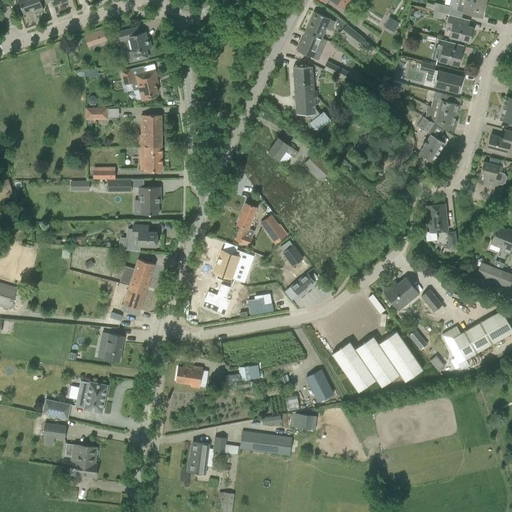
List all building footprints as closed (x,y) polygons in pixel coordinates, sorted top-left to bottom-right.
[(17,0),(23,15),(33,11),(34,13),(43,10),(39,0),(17,0)] [(329,0),(338,6),(344,9),(353,15),(358,6),(350,0),(349,0),(329,0)] [(485,5),(465,0),(458,0),(456,11),(463,12),(482,17),(485,5)] [(434,11),(449,15),(451,7),(435,3),(433,11),(434,11)] [(434,11),(432,17),(445,21),(446,14),(434,11)] [(331,31),(334,24),(335,22),(330,20),(330,19),(323,16),(313,12),(305,31),(321,38),(326,29),(331,31)] [(449,37),(458,39),(468,42),(472,28),(467,27),(469,20),(449,15),(447,25),(452,26),(449,37)] [(393,33),(400,22),(391,17),(384,28),(393,33)] [(371,45),(346,24),(339,33),(356,47),(358,44),(367,51),(371,45)] [(147,58),(145,49),(151,48),(149,37),(147,38),(145,32),(139,34),(137,27),(117,32),(120,42),(129,39),(132,51),(128,52),(130,62),(147,58)] [(102,29),(84,35),(88,46),(100,42),(99,40),(105,38),(102,29)] [(321,38),(305,31),(296,51),(318,60),(323,48),(318,46),(321,39),(321,38)] [(442,50),(439,61),(458,66),(463,46),(453,43),(439,39),(436,49),(442,50)] [(419,70),(433,74),(435,65),(421,61),(419,70)] [(324,69),(341,78),(355,84),(359,77),(344,70),(327,62),(324,69)] [(293,67),(295,97),(314,98),(311,66),(293,67)] [(154,80),(157,79),(155,71),(132,76),(130,69),(121,71),(125,85),(137,82),(142,101),(151,99),(150,95),(157,93),(154,80)] [(433,86),(449,90),(458,93),(462,77),(437,71),(433,86)] [(399,92),(403,93),(405,84),(391,81),(390,88),(399,92)] [(431,108),(435,109),(455,115),(457,109),(459,110),(461,105),(451,102),(452,97),(440,93),(438,100),(433,99),(431,107),(431,108)] [(511,98),(506,96),(503,108),(511,110),(511,98)] [(314,98),(295,97),(296,114),(315,113),(314,98)] [(386,107),(395,114),(400,107),(391,100),(386,107)] [(455,115),(435,109),(431,108),(431,107),(428,106),(424,118),(434,123),(441,128),(454,131),(457,121),(454,120),(455,115)] [(85,108),(86,119),(107,119),(107,107),(103,107),(99,107),(85,108)] [(511,110),(503,108),(499,120),(511,123),(511,110)] [(139,147),(161,147),(160,115),(141,115),(141,134),(137,135),(137,147),(139,147)] [(416,126),(428,133),(434,123),(424,118),(423,117),(416,126)] [(283,150),(295,134),(276,121),(265,137),(283,150)] [(486,150),(506,156),(508,147),(511,148),(511,132),(505,130),(502,138),(490,135),(486,150)] [(418,154),(432,163),(445,143),(430,134),(418,154)] [(283,150),(265,137),(256,150),(274,162),(283,150)] [(161,147),(139,147),(140,170),(142,170),(142,171),(161,171),(161,147)] [(274,162),(256,150),(245,166),(263,179),(274,162)] [(304,163),(321,178),(330,169),(314,153),(304,163)] [(483,181),(497,185),(498,184),(501,185),(505,183),(506,178),(504,175),(496,172),(500,160),(489,158),(488,163),(483,162),(480,174),(485,175),(483,181)] [(99,171),(100,179),(114,179),(114,171),(99,171)] [(265,204),(270,210),(295,191),(291,186),(292,185),(287,178),(271,190),(275,196),(265,204)] [(8,179),(0,180),(0,199),(13,196),(8,179)] [(107,179),(107,191),(131,191),(131,179),(107,179)] [(88,180),(79,180),(79,190),(88,190),(88,180)] [(160,186),(138,187),(138,199),(140,199),(140,214),(158,214),(158,202),(160,202),(160,186)] [(363,213),(378,196),(367,187),(363,191),(359,187),(348,200),(363,213)] [(285,209),(289,216),(306,204),(300,196),(299,197),(295,191),(270,210),(274,216),(285,209)] [(337,220),(347,230),(363,213),(348,200),(337,212),(341,216),(337,220)] [(251,239),(245,236),(248,228),(248,229),(256,208),(245,203),(236,224),(241,226),(235,240),(248,245),(251,239)] [(425,206),(426,215),(428,215),(430,232),(447,230),(444,204),(425,206)] [(287,235),(292,241),(318,222),(314,217),(314,216),(309,209),(293,220),(298,227),(287,235)] [(260,223),(275,243),(285,236),(270,216),(260,223)] [(307,240),(312,246),(328,235),(323,227),(322,228),(318,222),(292,241),(296,247),(307,240)] [(119,249),(122,250),(139,251),(140,251),(138,250),(138,246),(156,246),(156,232),(148,232),(148,226),(133,225),(133,230),(126,229),(126,238),(120,237),(120,239),(119,242),(119,245),(119,248),(119,249)] [(500,246),(507,230),(506,229),(508,227),(503,225),(502,228),(497,226),(490,243),(500,247),(501,246),(500,246)] [(500,246),(501,246),(505,248),(504,252),(508,254),(510,250),(511,244),(511,226),(508,225),(508,227),(506,229),(507,230),(500,246)] [(448,248),(457,250),(455,231),(446,232),(448,248)] [(292,246),(283,253),(282,253),(292,266),(302,259),(292,246)] [(248,267),(252,256),(234,249),(232,255),(221,251),(214,272),(235,280),(241,265),(248,267)] [(475,275),(488,280),(492,267),(497,254),(496,253),(491,258),(488,265),(483,263),(484,261),(483,259),(480,259),(478,260),(476,265),(479,267),(475,275)] [(154,264),(137,259),(134,269),(124,266),(120,278),(130,281),(123,304),(123,305),(121,311),(134,315),(136,309),(140,310),(154,264)] [(488,280),(497,283),(502,271),(492,267),(488,280)] [(511,274),(502,271),(497,283),(509,288),(511,280),(511,274)] [(308,277),(290,290),(297,300),(315,287),(308,277)] [(393,288),(391,285),(383,292),(389,300),(398,311),(403,307),(419,294),(405,277),(393,288)] [(206,291),(199,312),(222,321),(227,305),(223,304),(229,287),(220,283),(215,295),(206,291)] [(0,305),(11,309),(17,289),(0,284),(0,305)] [(441,305),(429,289),(421,296),(433,312),(441,305)] [(439,315),(446,308),(443,305),(436,312),(439,315)] [(457,364),(505,337),(511,332),(511,329),(501,310),(460,334),(456,326),(441,335),(446,344),(457,364)] [(416,330),(408,336),(414,343),(421,337),(416,330)] [(332,354),(337,362),(358,392),(376,380),(381,387),(400,374),(404,381),(422,369),(402,340),(396,331),(378,344),(373,336),(354,349),(349,342),(332,354)] [(103,358),(118,362),(124,336),(105,332),(101,349),(105,350),(103,358)] [(423,339),(416,345),(420,350),(427,344),(423,339)] [(438,361),(433,366),(437,370),(442,366),(438,361)] [(238,367),(240,381),(251,379),(254,379),(252,365),(238,367)] [(190,386),(199,388),(199,386),(205,387),(208,371),(202,370),(202,368),(193,366),(193,369),(178,366),(175,382),(191,384),(190,386)] [(305,377),(318,402),(334,394),(321,369),(305,377)] [(225,376),(225,383),(238,381),(237,374),(225,376)] [(237,382),(238,389),(249,387),(248,380),(237,382)] [(101,413),(107,386),(89,382),(89,383),(80,381),(75,406),(84,408),(84,409),(101,413)] [(286,398),(288,410),(300,408),(298,396),(286,398)] [(67,419),(70,405),(45,400),(42,414),(67,419)] [(291,413),(289,426),(314,430),(316,416),(291,413)] [(265,425),(283,421),(281,414),(263,418),(265,425)] [(64,439),(66,426),(44,423),(43,436),(64,439)] [(242,431),(239,448),(289,455),(291,438),(242,431)] [(195,473),(197,474),(197,473),(205,474),(206,466),(211,466),(213,453),(224,454),(226,438),(215,437),(213,449),(208,448),(209,444),(193,442),(191,458),(192,458),(191,464),(188,463),(187,472),(195,473)] [(77,466),(76,475),(95,478),(97,464),(94,464),(95,456),(97,455),(98,450),(96,449),(96,447),(73,444),(73,445),(66,444),(65,455),(71,456),(70,465),(77,466)] [(70,499),(71,490),(63,489),(62,498),(70,499)] [(219,511),(231,511),(234,494),(222,492),(219,511)]
